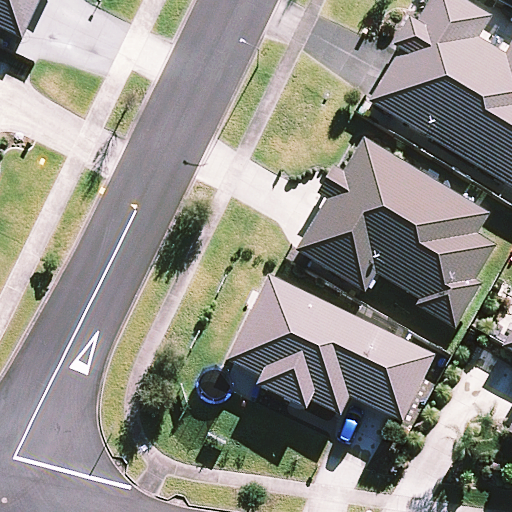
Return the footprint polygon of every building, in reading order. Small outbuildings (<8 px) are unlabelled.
[(0,0),(0,38),(18,47),(40,0),(0,0)] [(365,110),(511,199),(511,44),(501,62),(474,45),(486,24),(446,0),(431,0),(413,31),(406,27),(388,56),(395,60),(365,110)] [(323,208),(292,259),(361,300),(372,282),(415,307),(412,313),(451,336),(478,292),(471,287),(492,253),(473,242),(485,221),(359,146),(339,180),(331,175),(314,203),(323,208)] [(400,431),(432,364),(264,283),(223,368),(256,384),(251,394),(302,418),(307,408),(337,422),(345,405),(400,431)] [(511,427),(504,440),(511,444),(511,332),(499,355),(511,363),(511,427)]
